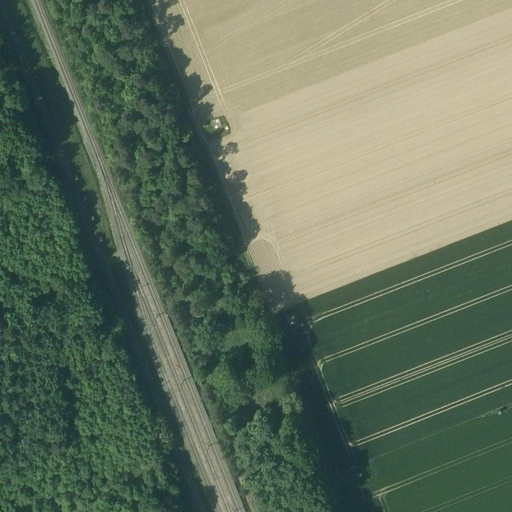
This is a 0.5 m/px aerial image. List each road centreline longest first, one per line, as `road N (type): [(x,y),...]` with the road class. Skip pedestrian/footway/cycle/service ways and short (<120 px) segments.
road 1 (track): [(201,511),(0,0)]
road 2 (track): [(151,0),(351,511)]
